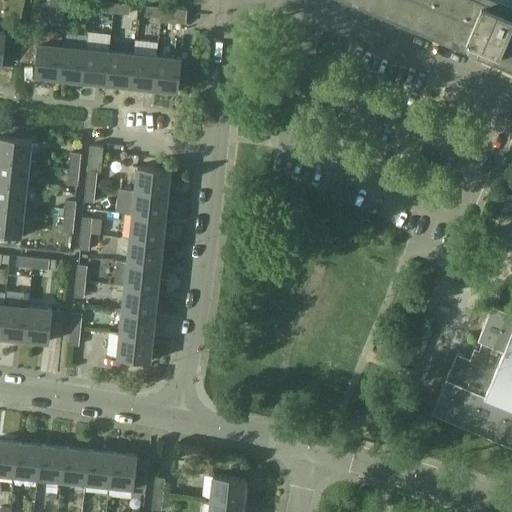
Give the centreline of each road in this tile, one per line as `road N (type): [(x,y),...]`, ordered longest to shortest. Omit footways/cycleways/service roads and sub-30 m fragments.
road 1 (residential): [(174,420),(200,288),(231,0)]
road 2 (unclassified): [(511,509),(310,450)]
road 3 (unclassified): [(174,420),(0,388)]
road 4 (unclassified): [(310,450),(174,420)]
